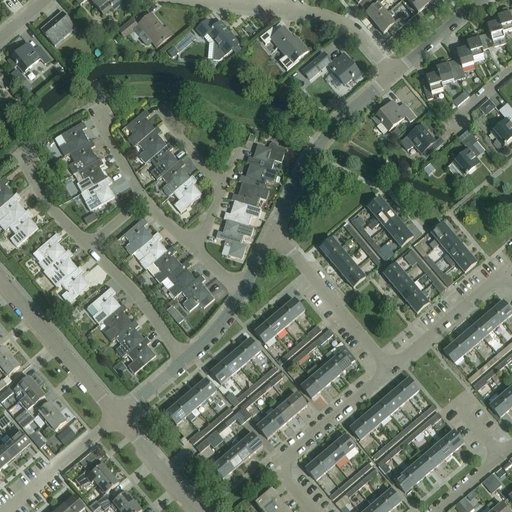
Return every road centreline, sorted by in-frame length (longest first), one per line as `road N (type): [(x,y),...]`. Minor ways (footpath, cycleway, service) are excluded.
road 1 (residential): [(393,73),(337,18),(200,0)]
road 2 (residential): [(274,234),(306,160),(333,123),(393,73)]
road 3 (unclassified): [(116,417),(0,278)]
road 4 (residential): [(389,368),(274,234)]
road 5 (residential): [(511,277),(496,279),(389,368)]
road 6 (residential): [(181,360),(89,244)]
road 7 (residential): [(2,511),(116,417)]
road 8 (residential): [(389,368),(282,467)]
road 9 (unclassified): [(197,511),(116,417)]
